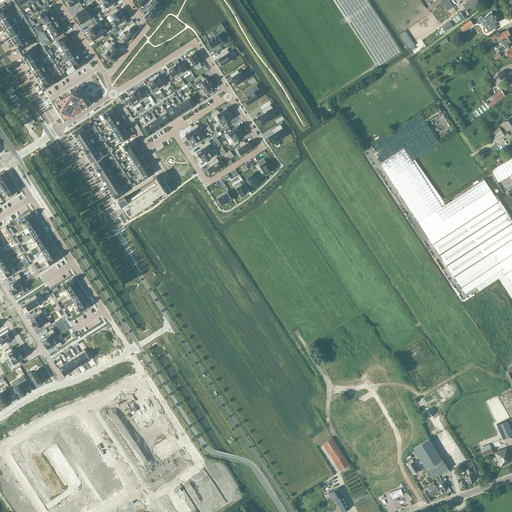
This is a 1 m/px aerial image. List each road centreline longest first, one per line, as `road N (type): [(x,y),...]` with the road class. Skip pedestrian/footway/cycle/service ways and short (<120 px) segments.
road 1 (tertiary): [(138,345),(206,449),(251,465),(282,511)]
road 2 (residential): [(128,351),(7,160)]
road 3 (tertiary): [(16,156),(138,345)]
road 4 (tertiary): [(292,511),(171,324)]
road 5 (residential): [(229,96),(258,147),(212,180),(173,132)]
road 6 (residential): [(113,93),(192,44),(229,96)]
road 7 (residential): [(144,374),(204,466),(165,491)]
road 8 (track): [(351,102),(464,0)]
road 9 (track): [(424,509),(401,467),(394,425),(370,386)]
road 10 (tertiary): [(171,324),(103,219)]
